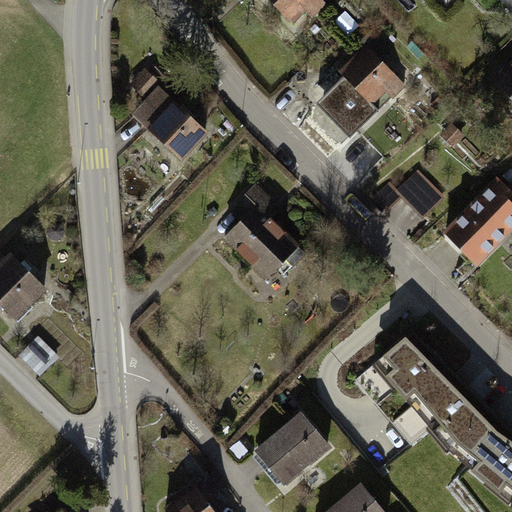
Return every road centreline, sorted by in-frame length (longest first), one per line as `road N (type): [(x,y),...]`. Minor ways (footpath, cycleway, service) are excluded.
road 1 (residential): [(158,0),(252,114),(511,372)]
road 2 (tertiary): [(92,0),(87,39),(109,367)]
road 3 (residential): [(109,367),(146,378),(262,511)]
road 4 (residential): [(114,444),(71,433),(0,360)]
